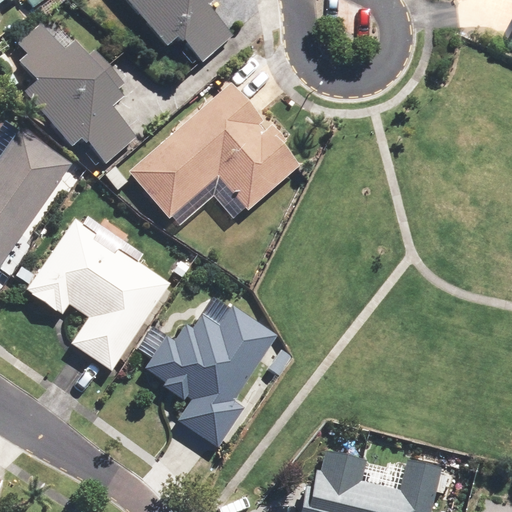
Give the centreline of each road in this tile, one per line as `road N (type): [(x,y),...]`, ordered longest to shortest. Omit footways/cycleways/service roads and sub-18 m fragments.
road 1 (residential): [(372,0),(392,29),(386,60),(361,79),(334,83),(300,49),(291,0)]
road 2 (residential): [(0,409),(143,511)]
